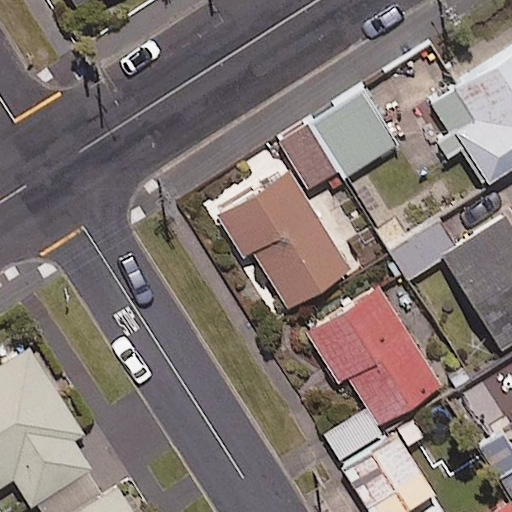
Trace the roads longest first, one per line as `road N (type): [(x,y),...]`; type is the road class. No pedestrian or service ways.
road 1 (residential): [(265,511),(47,171)]
road 2 (tertiary): [(47,171),(317,0)]
